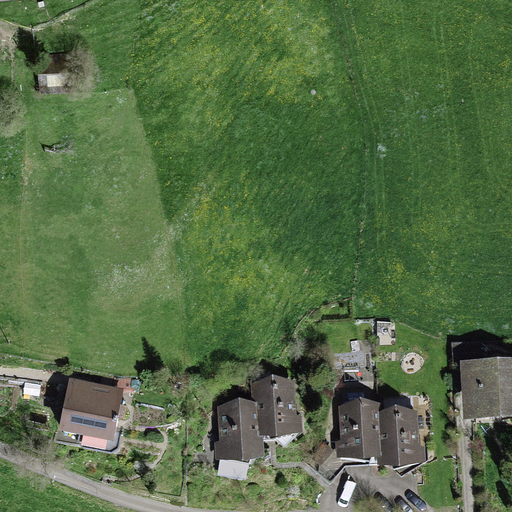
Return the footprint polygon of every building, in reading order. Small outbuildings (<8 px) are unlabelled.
[(38,55),(39,89),(66,88),(65,54),(38,55)] [(511,411),(511,370),(472,373),(474,414),(511,411)] [(81,444),(84,448),(111,453),(115,451),(118,435),(115,434),(121,401),(86,394),(88,389),(72,386),(63,431),(83,435),(81,444)] [(270,388),(255,389),(256,410),(258,434),(259,434),(294,432),(291,387),(270,388)] [(382,454),(380,419),(379,409),(365,410),(364,393),(342,394),(345,456),(380,454),(382,454)] [(248,456),(261,455),(259,434),(258,434),(256,410),(222,413),(224,457),(221,461),(222,476),(244,475),(248,456)] [(417,462),(414,417),(380,419),(382,454),(380,454),(381,464),(417,462)] [(322,479),(324,481),(345,456),(322,437),(319,440),(322,479)] [(322,479),(319,440),(301,461),(301,462),(322,479)]
